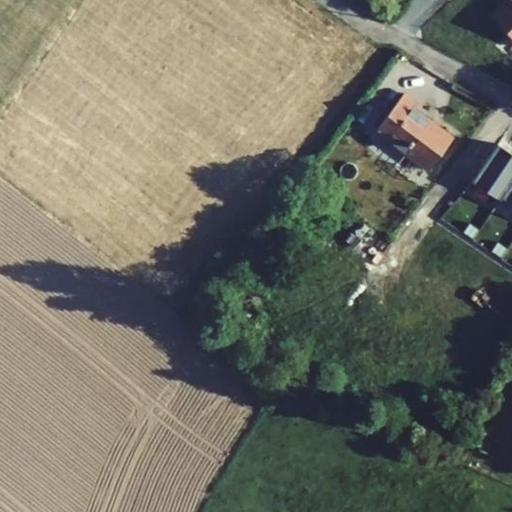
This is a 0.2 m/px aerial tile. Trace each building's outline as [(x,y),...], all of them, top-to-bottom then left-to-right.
[(511,0),(508,0),(493,15),(511,35),(511,0)] [(403,94),(375,130),(428,170),(452,139),(413,110),(417,105),(403,94)] [(511,182),(511,154),(497,144),(472,181),(500,200),(502,197),(511,182)] [(511,182),(502,197),(511,204),(511,182)] [(263,359),(272,347),(259,338),(250,350),(263,359)]
